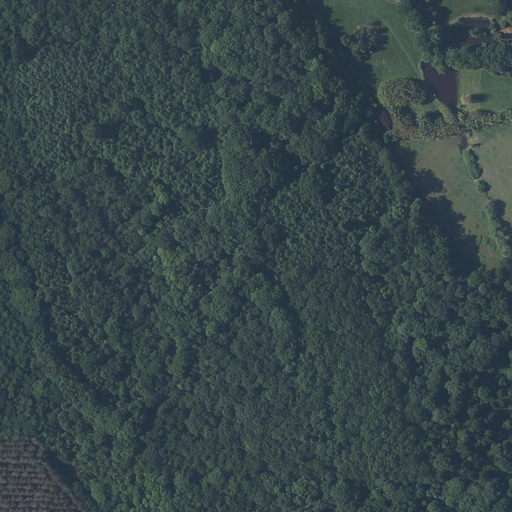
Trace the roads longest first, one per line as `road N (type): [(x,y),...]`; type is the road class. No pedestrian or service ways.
road 1 (track): [(430,451),(73,466)]
road 2 (unknown): [(0,380),(111,511)]
